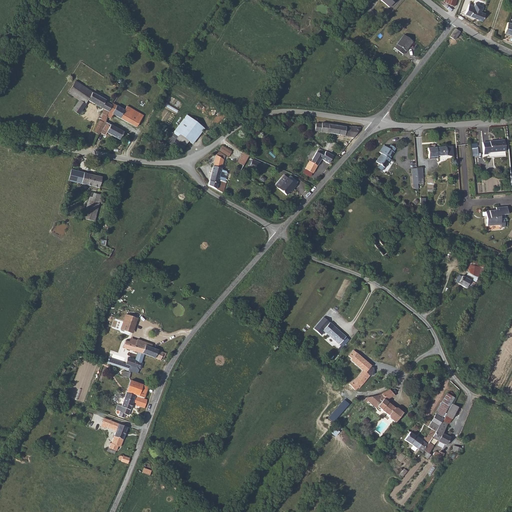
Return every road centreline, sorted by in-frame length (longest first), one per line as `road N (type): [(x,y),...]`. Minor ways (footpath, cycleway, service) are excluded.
road 1 (unclassified): [(114,511),(163,378),(278,233)]
road 2 (unclassified): [(185,162),(268,113),(375,122)]
road 3 (unclassified): [(0,139),(185,162)]
road 4 (unclassified): [(278,233),(375,122)]
road 5 (unclassified): [(375,122),(425,127),(511,119)]
road 6 (unclassified): [(375,122),(452,23)]
